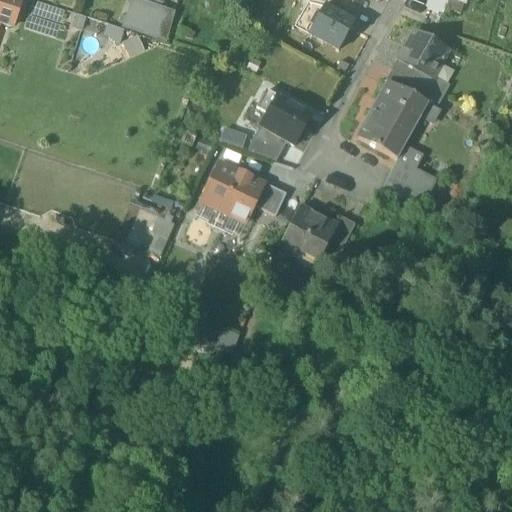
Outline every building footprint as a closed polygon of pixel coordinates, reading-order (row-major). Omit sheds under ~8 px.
[(0,0),(0,26),(14,32),(23,6),(3,0),(0,0)] [(354,24),(324,7),(309,35),(339,51),(354,24)] [(147,22),(126,15),(122,26),(165,41),(169,30),(154,25),(147,22)] [(156,18),(149,15),(147,22),(154,25),(156,18)] [(108,26),(104,38),(120,43),(124,31),(108,26)] [(448,53),(413,33),(397,62),(432,82),(433,79),(448,53)] [(432,82),(397,62),(391,72),(433,96),(432,97),(441,102),(449,88),(433,79),(432,82)] [(426,106),(432,97),(433,96),(391,72),(384,83),(388,86),(388,85),(426,106)] [(388,86),(357,141),(397,163),(397,161),(401,163),(403,159),(411,163),(415,155),(404,150),(405,148),(402,146),(418,119),(420,120),(420,119),(423,121),(423,120),(431,124),(437,115),(439,116),(440,114),(426,106),(388,85),(388,86)] [(310,119),(276,99),(276,100),(266,94),(257,110),(267,116),(260,129),(286,145),(293,149),(310,119)] [(286,145),(260,129),(246,154),(275,164),(286,145)] [(244,140),(223,133),(219,145),(240,152),(244,140)] [(237,177),(217,167),(199,205),(235,222),(241,210),(248,207),(252,209),(261,190),(248,184),(249,181),(238,175),(237,177)] [(431,188),(393,167),(380,193),(420,213),(431,188)] [(284,197),(263,187),(261,190),(252,209),(274,219),(284,197)] [(335,228),(299,209),(281,245),(318,265),(329,244),(337,229),(335,228)] [(352,230),(338,222),(335,228),(337,229),(329,244),(341,250),(352,230)] [(144,232),(121,224),(111,254),(135,262),(144,232)]
